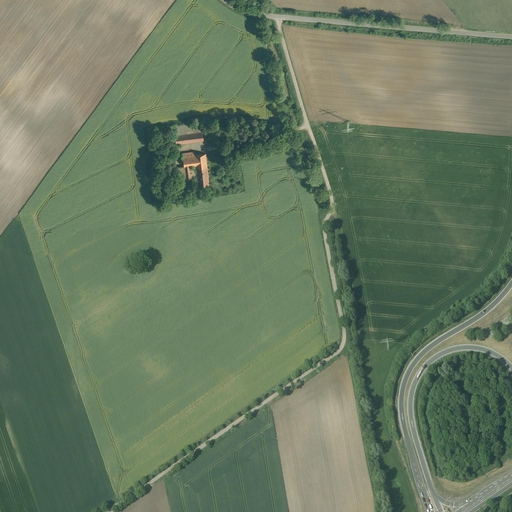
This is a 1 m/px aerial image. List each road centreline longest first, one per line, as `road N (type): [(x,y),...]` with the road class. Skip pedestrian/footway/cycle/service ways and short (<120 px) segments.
road 1 (track): [(102,511),(338,345),(340,314),(321,222),(328,202),(275,16)]
road 2 (unclassified): [(224,0),(263,16),(511,37)]
road 3 (motorway): [(511,288),(410,376),(402,429),(430,511)]
road 4 (motorway): [(431,490),(409,410),(417,381),(451,355),(470,352),(511,371)]
